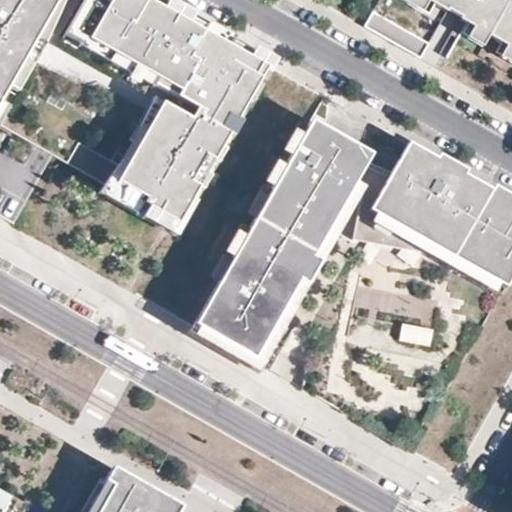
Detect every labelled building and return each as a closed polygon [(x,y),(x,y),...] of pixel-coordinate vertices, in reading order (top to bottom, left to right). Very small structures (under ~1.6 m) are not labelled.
[(0,0),(0,121),(69,0),(0,0)] [(155,0),(79,0),(53,45),(184,119),(178,130),(139,108),(87,197),(166,242),(267,64),(155,0)] [(424,0),(399,0),(423,14),(429,3),(424,0)] [(511,0),(424,0),(429,3),(511,49),(511,0)] [(372,12),(363,27),(406,51),(414,36),(372,12)] [(414,36),(406,51),(419,59),(428,44),(414,36)] [(370,155),(309,121),(302,134),(366,162),(370,155)] [(366,162),(302,134),(233,254),(192,326),(252,360),(276,318),(265,311),(271,301),(283,307),(343,202),(359,205),(352,240),(422,254),(440,265),(491,293),(488,298),(496,303),(499,298),(511,274),(511,203),(420,151),(404,179),(390,173),(366,162)] [(404,179),(420,151),(407,143),(390,173),(404,179)] [(265,311),(276,318),(283,307),(271,301),(265,311)] [(406,325),(401,342),(433,350),(437,333),(406,325)] [(111,467),(109,472),(179,511),(181,507),(111,467)] [(178,511),(179,511),(109,472),(103,482),(110,486),(95,511),(178,511)] [(95,511),(110,486),(103,482),(85,511),(95,511)] [(0,486),(0,504),(3,506),(12,511),(19,498),(0,486)]
